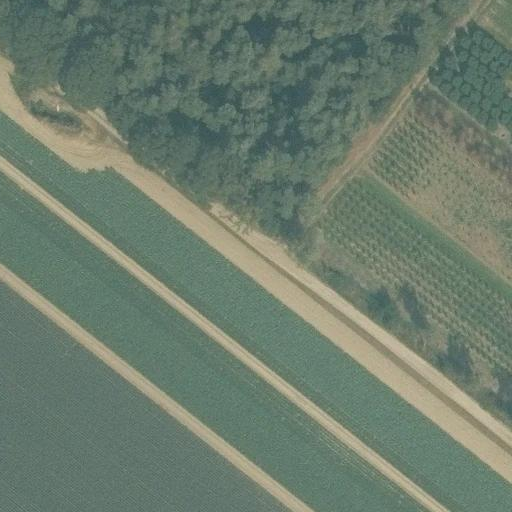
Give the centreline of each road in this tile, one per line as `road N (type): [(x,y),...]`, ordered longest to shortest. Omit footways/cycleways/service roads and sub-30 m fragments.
road 1 (track): [(511,440),(0,45)]
road 2 (track): [(478,0),(275,258)]
